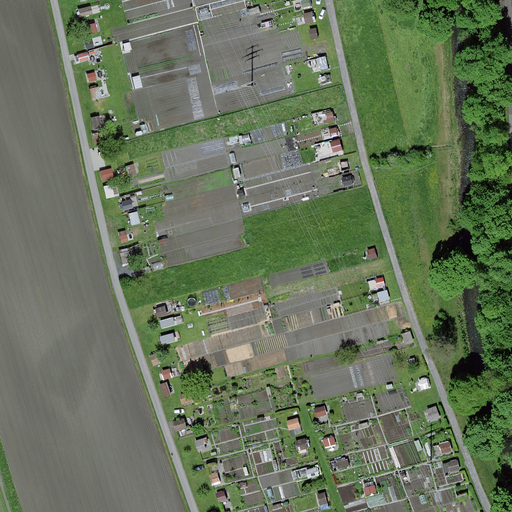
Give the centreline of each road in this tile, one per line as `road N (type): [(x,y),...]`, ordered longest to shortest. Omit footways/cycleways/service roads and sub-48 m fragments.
road 1 (track): [(328,0),(385,233),(489,511)]
road 2 (track): [(194,511),(122,306),(53,0)]
road 3 (track): [(511,121),(505,0)]
